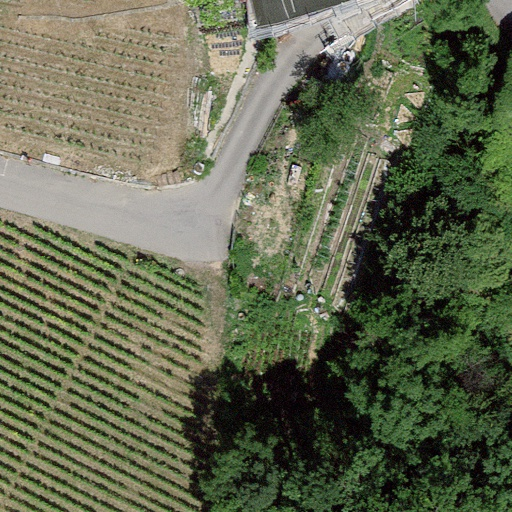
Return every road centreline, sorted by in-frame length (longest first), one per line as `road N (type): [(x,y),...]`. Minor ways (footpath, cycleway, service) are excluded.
road 1 (unclassified): [(297,66),(201,250),(0,190)]
road 2 (residential): [(297,66),(339,39),(437,0)]
